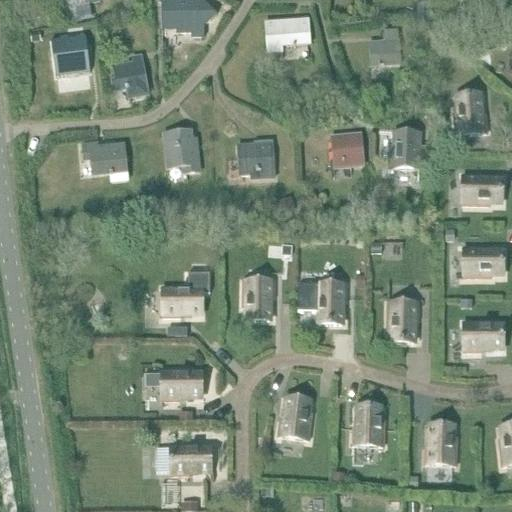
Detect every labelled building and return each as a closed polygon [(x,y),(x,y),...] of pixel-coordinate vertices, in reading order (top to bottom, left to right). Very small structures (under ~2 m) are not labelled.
[(69,0),(71,9),(90,5),(90,6),(101,4),(100,0),(69,0)] [(181,0),(182,1),(162,2),(163,33),(178,32),(178,36),(192,35),(192,39),(205,39),(205,28),(217,15),(200,0),(187,1),(186,0),(181,0)] [(299,24),(266,25),(267,56),(282,55),(282,49),(293,48),(293,49),(296,49),(295,48),(310,48),(309,23),(304,23),(299,23),(299,24)] [(388,44),(369,46),(371,67),(379,66),(380,69),(400,68),(398,33),(388,34),(388,44)] [(83,41),(49,47),(50,55),(54,76),(55,83),(89,77),(83,41)] [(115,82),(111,83),(113,96),(126,93),(128,103),(150,99),(142,57),(132,59),(133,65),(113,69),(115,82)] [(301,87),(293,97),(302,103),(310,93),(301,87)] [(458,127),(454,127),(455,140),(486,138),(485,120),(481,120),(480,98),(456,100),(458,127)] [(193,132),(162,137),(166,174),(182,171),(183,178),(201,177),(198,141),(193,141),(193,132)] [(333,174),(365,170),(361,136),(329,139),(333,174)] [(389,159),(388,173),(419,174),(419,167),(427,167),(427,160),(419,159),(420,137),(393,136),(393,159),(389,159)] [(98,145),(81,146),(83,165),(91,165),(92,180),(128,176),(125,146),(99,149),(98,145)] [(273,145),(237,147),(239,180),(250,179),(251,183),(276,181),(273,145)] [(462,179),(462,210),(489,210),(489,206),(502,207),(502,183),(480,183),(480,179),(462,179)] [(272,192),(262,200),(268,209),(278,200),(272,192)] [(372,260),(382,260),(381,247),(372,247),(372,260)] [(481,251),(463,251),(463,282),(490,282),(490,278),(503,278),(503,255),(481,255),(481,251)] [(284,252),(284,262),(294,262),(294,252),(284,252)] [(188,292),(162,292),(162,312),(163,323),(181,323),(181,319),(186,319),(203,319),(202,299),(210,298),(209,278),(188,278),(188,292)] [(356,291),(364,291),(365,279),(356,279),(356,291)] [(243,284),(243,311),(247,311),(247,324),(270,324),(270,302),(274,302),(274,284),(243,284)] [(315,288),(315,315),(319,315),(318,328),(341,329),(342,307),(346,307),(346,289),(315,288)] [(472,303),(460,303),(460,312),(472,312),(472,303)] [(387,307),(387,334),(391,334),(391,347),(414,347),(414,325),(418,325),(418,307),(387,307)] [(490,326),(463,326),(463,357),(481,357),(481,353),(503,352),(503,329),(490,330),(490,326)] [(187,331),(172,331),(172,340),(187,340),(187,331)] [(188,374),(161,375),(161,406),(179,406),(179,402),(202,401),(201,378),(188,378),(188,374)] [(280,423),(278,441),(308,445),(312,418),(308,418),(309,405),(287,402),(284,424),(280,423)] [(353,432),(352,450),(383,451),(384,424),(380,424),(381,411),(357,410),(357,432),(353,432)] [(192,416),(179,416),(179,426),(192,426),(192,416)] [(425,451),(425,469),(456,470),(456,443),(452,443),(453,430),(430,429),(429,451),(425,451)] [(502,471),(511,469),(511,429),(500,431),(502,444),(498,444),(502,471)] [(197,449),(170,450),(170,453),(156,453),(156,477),(170,477),(170,481),(188,480),(188,476),(210,476),(210,453),(197,453),(197,449)] [(332,476),(332,485),(344,486),(345,477),(332,476)] [(408,480),(408,492),(417,493),(417,481),(408,480)] [(273,492),(262,492),(262,501),(273,501),(273,492)]
